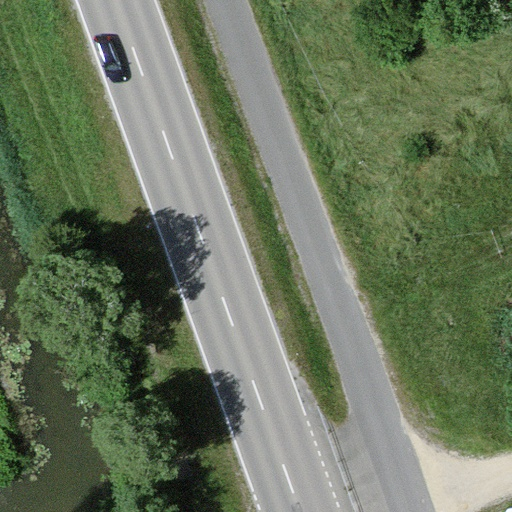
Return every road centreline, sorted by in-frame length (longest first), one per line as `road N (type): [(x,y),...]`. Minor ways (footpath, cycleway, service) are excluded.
road 1 (primary): [(299,511),(114,0)]
road 2 (track): [(511,235),(337,299),(226,0)]
road 3 (unclassified): [(337,299),(404,511)]
